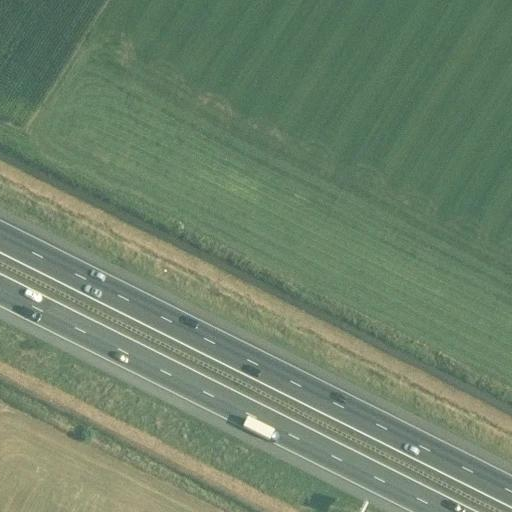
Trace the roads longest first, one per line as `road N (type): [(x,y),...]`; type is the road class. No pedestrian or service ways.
road 1 (motorway): [(501,488),(380,378),(0,154)]
road 2 (motorway): [(501,488),(0,237)]
road 3 (motorway): [(0,293),(438,511)]
